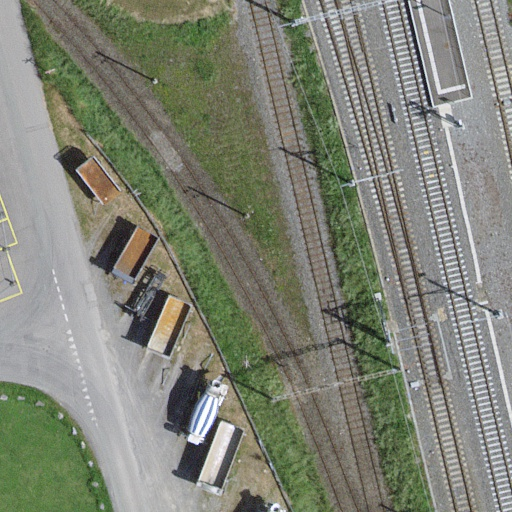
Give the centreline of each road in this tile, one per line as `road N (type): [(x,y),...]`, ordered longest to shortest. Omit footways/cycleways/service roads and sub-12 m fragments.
road 1 (unclassified): [(0,1),(82,319)]
road 2 (unclassified): [(82,319),(136,511)]
